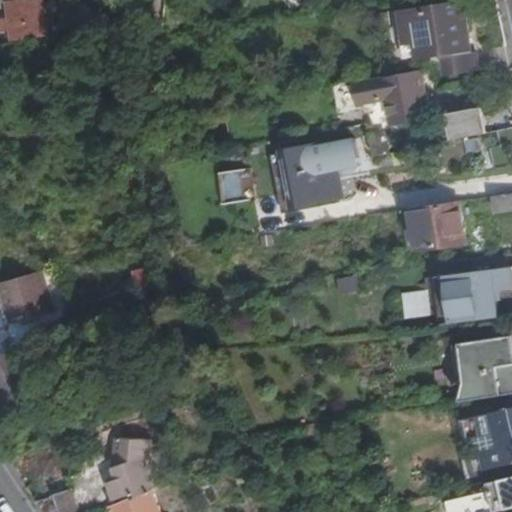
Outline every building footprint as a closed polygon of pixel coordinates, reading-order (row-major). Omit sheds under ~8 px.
[(42,0),(0,0),(0,4),(7,4),(13,41),(31,39),(31,36),(45,35),(45,31),(57,29),(55,17),(46,18),(42,0)] [(465,3),(403,14),(408,43),(417,42),(420,58),(444,54),(448,75),(478,70),(475,52),(472,53),(465,3)] [(420,72),(386,79),(361,83),(365,103),(388,99),(394,124),(429,116),(420,72)] [(453,141),(486,134),(482,110),(448,116),(453,141)] [(386,130),(370,132),(375,156),(391,153),(386,130)] [(332,144),(284,154),(295,207),(343,197),(338,172),(340,171),(345,174),(356,172),(358,167),(361,167),(356,139),(332,144)] [(224,196),(241,195),(240,173),(222,173),(224,196)] [(511,194),(494,197),(497,214),(511,211),(511,194)] [(460,202),(413,210),(420,251),(466,242),(460,202)] [(511,271),(451,273),(453,323),(503,322),(502,294),(511,293),(511,271)] [(51,316),(41,276),(0,288),(12,327),(51,316)] [(446,285),(403,291),(407,319),(450,313),(446,285)] [(511,339),(466,341),(468,397),(511,396),(511,339)] [(15,350),(0,356),(0,408),(4,419),(45,402),(22,347),(15,350)] [(511,409),(462,421),(466,442),(471,441),(474,455),(483,454),(486,471),(511,465),(511,409)] [(110,479),(119,504),(151,492),(159,489),(148,462),(150,442),(116,439),(114,468),(116,477),(110,479)] [(494,511),(507,509),(502,487),(462,497),(463,501),(465,511),(494,511)] [(119,504),(115,506),(117,511),(159,511),(151,492),(119,504)] [(41,511),(78,511),(74,493),(36,503),(41,511)] [(465,511),(463,501),(450,504),(452,511),(465,511)]
